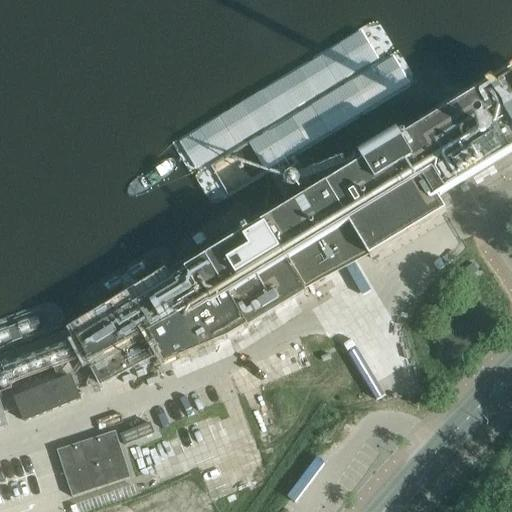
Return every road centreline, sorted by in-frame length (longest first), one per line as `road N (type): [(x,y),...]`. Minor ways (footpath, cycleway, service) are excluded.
road 1 (unclassified): [(0,453),(324,320),(486,214)]
road 2 (secondary): [(403,511),(511,386)]
